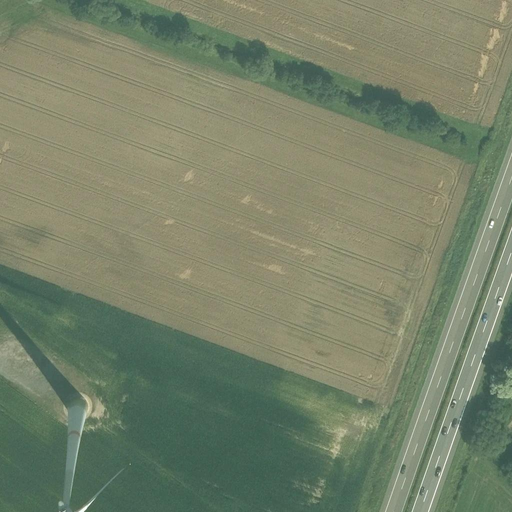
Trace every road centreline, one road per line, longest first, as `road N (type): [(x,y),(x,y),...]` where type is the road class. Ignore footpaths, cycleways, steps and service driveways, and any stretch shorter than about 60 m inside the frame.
road 1 (motorway): [(511,158),(387,511)]
road 2 (motorway): [(425,511),(511,264)]
